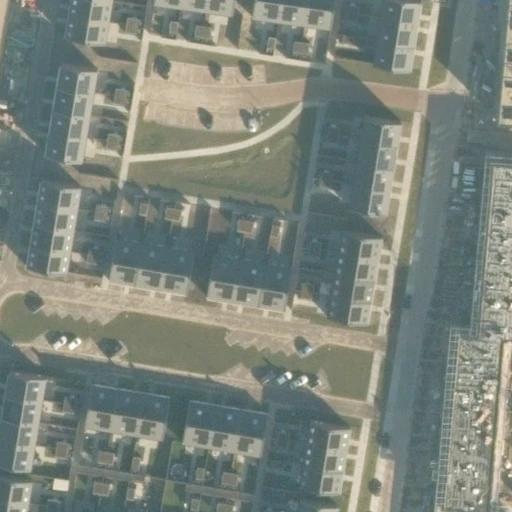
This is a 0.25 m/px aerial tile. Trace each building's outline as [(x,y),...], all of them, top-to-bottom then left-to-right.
[(0,85),(27,89),(40,0),(5,0),(0,37),(0,85)] [(108,21),(111,0),(71,0),(69,15),(108,21)] [(181,0),(180,7),(206,11),(207,0),(181,0)] [(207,0),(206,11),(233,15),(234,0),(207,0)] [(254,0),(252,17),(278,21),(281,0),(254,0)] [(281,0),(278,21),(304,24),(307,0),(281,0)] [(307,0),(304,24),(331,28),(334,0),(307,0)] [(383,0),(380,17),(417,23),(420,0),(383,0)] [(347,3),(346,11),(358,13),(359,5),(347,3)] [(346,11),(345,19),(357,21),(358,13),(346,11)] [(104,43),(108,21),(69,15),(65,37),(104,43)] [(127,16),(126,24),(138,26),(139,18),(127,16)] [(380,17),(376,39),(413,46),(417,23),(380,17)] [(170,19),(169,31),(177,33),(178,21),(170,19)] [(126,24),(124,32),(136,34),(138,26),(126,24)] [(196,24),(194,36),(202,37),(204,25),(196,24)] [(204,25),(202,37),(210,38),(212,26),(204,25)] [(343,34),(341,42),(353,44),(355,36),(343,34)] [(268,36),(266,48),(275,49),(276,37),(268,36)] [(376,39),(373,63),(409,69),(413,46),(376,39)] [(294,40),(292,52),(300,53),(302,41),(294,40)] [(302,41),(300,53),(308,54),(310,42),(302,41)] [(61,62),(57,85),(93,91),(97,68),(61,62)] [(511,62),(504,62),(502,81),(511,81),(511,62)] [(511,81),(502,81),(500,100),(511,100),(511,81)] [(89,114),(93,91),(57,85),(53,108),(89,114)] [(116,87),(114,95),(126,97),(128,89),(116,87)] [(114,95),(113,103),(125,105),(126,97),(114,95)] [(511,100),(500,100),(498,121),(511,122),(511,100)] [(86,137),(89,114),(53,108),(49,130),(86,137)] [(364,114),(360,138),(397,144),(400,121),(364,114)] [(328,124),(327,132),(339,134),(340,126),(328,124)] [(82,160),(86,137),(49,130),(45,154),(82,160)] [(108,132),(107,140),(119,142),(120,134),(108,132)] [(327,132),(325,140),(338,142),(339,134),(327,132)] [(360,138),(356,161),(393,167),(397,144),(360,138)] [(107,140),(105,148),(117,150),(119,142),(107,140)] [(511,161),(493,159),(491,179),(511,181),(511,161)] [(356,161),(353,183),(389,189),(393,167),(356,161)] [(321,169),(320,177),(332,179),(333,171),(321,169)] [(320,177),(318,185),(330,187),(332,179),(320,177)] [(41,179),(37,201),(77,208),(81,186),(41,179)] [(511,181),(491,179),(489,199),(511,200),(511,181)] [(353,183),(349,206),(385,212),(389,189),(353,183)] [(511,200),(489,199),(488,218),(511,219),(511,200)] [(73,229),(77,208),(37,201),(34,223),(73,229)] [(141,201),(139,213),(147,215),(149,203),(141,201)] [(96,203),(95,211),(107,213),(108,205),(96,203)] [(166,206),(164,218),(172,219),(174,207),(166,206)] [(174,207),(172,219),(180,220),(182,208),(174,207)] [(95,211),(94,219),(105,221),(107,213),(95,211)] [(238,218),(236,230),(244,231),(246,219),(238,218)] [(488,219),(486,237),(511,239),(511,219),(488,218),(488,219)] [(246,219),(244,231),(252,233),(254,221),(246,219)] [(70,251),(73,229),(34,223),(30,244),(70,251)] [(272,223),(270,235),(278,237),(280,225),(272,223)] [(342,229),(338,252),(377,258),(381,236),(342,229)] [(511,239),(486,237),(484,256),(511,258),(511,239)] [(115,238),(108,280),(135,284),(142,242),(115,238)] [(309,239),(308,247),(320,249),(321,241),(309,239)] [(142,242),(135,284),(161,289),(168,246),(142,242)] [(66,273),(70,251),(30,244),(27,266),(66,273)] [(89,246),(88,254),(100,256),(101,248),(89,246)] [(168,246),(161,289),(187,293),(194,251),(168,246)] [(308,247),(307,255),(319,257),(320,249),(308,247)] [(338,252),(334,273),(374,279),(377,258),(338,252)] [(88,254),(86,262),(98,264),(100,256),(88,254)] [(213,254),(206,296),(233,301),(240,258),(213,254)] [(511,258),(484,256),(483,275),(511,277),(511,258)] [(240,258),(233,301),(258,305),(265,263),(240,258)] [(265,263),(258,305),(285,309),(292,267),(265,263)] [(334,273),(331,294),(370,301),(374,279),(334,273)] [(511,277),(483,275),(481,294),(511,296),(511,277)] [(302,281),(301,289),(313,291),(314,283),(302,281)] [(301,289),(300,297),(312,299),(313,291),(301,289)] [(331,294),(327,316),(367,323),(370,301),(331,294)] [(511,296),(481,294),(479,313),(511,316),(511,296)] [(478,332),(478,333),(503,336),(511,336),(511,316),(479,313),(478,332)] [(457,330),(456,351),(501,355),(503,336),(478,333),(478,332),(457,330)] [(456,351),(454,370),(499,374),(501,355),(456,351)] [(9,370),(6,393),(42,399),(46,376),(9,370)] [(452,389),(498,393),(499,374),(454,370),(452,389)] [(111,430),(118,388),(91,383),(84,426),(111,430)] [(136,434),(143,392),(118,388),(111,430),(136,434)] [(452,389),(451,408),(496,412),(498,393),(452,389)] [(170,396),(143,392),(136,434),(163,439),(170,396)] [(38,422),(42,399),(6,393),(2,415),(38,422)] [(65,395),(64,403),(76,405),(77,397),(65,395)] [(209,446),(216,404),(189,399),(182,442),(209,446)] [(64,403),(62,411),(74,413),(76,405),(64,403)] [(234,451),(241,408),(216,404),(209,446),(234,451)] [(268,413),(241,408),(234,451),(261,455),(268,413)] [(451,408),(449,427),(494,431),(496,412),(451,408)] [(0,438),(35,444),(38,422),(2,415),(0,426),(0,438)] [(310,420),(306,442),(346,449),(349,426),(310,420)] [(449,427),(447,446),(493,450),(494,434),(494,431),(449,427)] [(278,429),(276,437),(288,439),(290,431),(278,429)] [(276,437),(275,445),(287,447),(288,439),(276,437)] [(0,462),(31,468),(35,444),(0,438),(0,462)] [(57,440),(56,448),(68,450),(69,442),(57,440)] [(342,470),(346,449),(306,442),(302,463),(342,470)] [(447,446),(446,465),(491,469),(493,450),(447,446)] [(56,448),(55,456),(67,458),(68,450),(56,448)] [(99,449),(97,461),(105,463),(107,451),(99,449)] [(107,451),(105,463),(113,464),(115,452),(107,451)] [(133,455),(131,467),(139,468),(141,456),(133,455)] [(273,458),(272,466),(284,468),(285,460),(273,458)] [(339,492),(342,470),(302,463),(299,486),(339,492)] [(446,465),(444,484),(489,488),(494,489),(496,470),(491,469),(446,465)] [(197,466),(195,478),(204,479),(206,467),(197,466)] [(223,470),(221,482),(229,483),(231,471),(223,470)] [(231,471),(229,483),(237,485),(239,473),(231,471)] [(0,474),(0,497),(28,502),(32,480),(0,474)] [(94,480),(92,492),(100,494),(102,482),(94,480)] [(102,482),(100,494),(108,495),(110,483),(102,482)] [(444,484),(442,504),(463,506),(463,505),(488,507),(489,488),(444,484)] [(128,486),(126,498),(134,499),(136,487),(128,486)] [(0,511),(26,511),(28,502),(0,497),(0,511)] [(48,497),(46,505),(58,507),(60,499),(48,497)] [(192,497),(190,509),(198,510),(200,498),(192,497)] [(300,498),(297,511),(335,511),(337,504),(300,498)] [(217,501),(215,511),(223,511),(225,502),(217,501)] [(225,502),(223,511),(232,511),(234,504),(225,502)]
